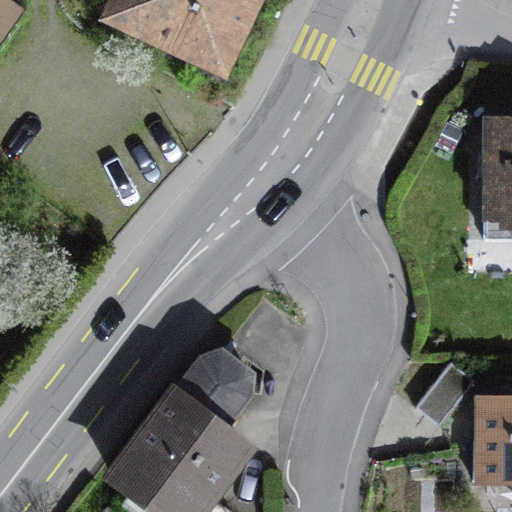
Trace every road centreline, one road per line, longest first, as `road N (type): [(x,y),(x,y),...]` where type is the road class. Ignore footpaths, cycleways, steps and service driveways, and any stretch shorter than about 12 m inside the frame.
road 1 (primary): [(269,178),(165,284),(0,502)]
road 2 (residential): [(269,178),(331,247),(348,294),(349,331),(316,511)]
road 3 (primary): [(366,1),(311,126),(269,178)]
road 4 (residential): [(511,43),(366,1)]
